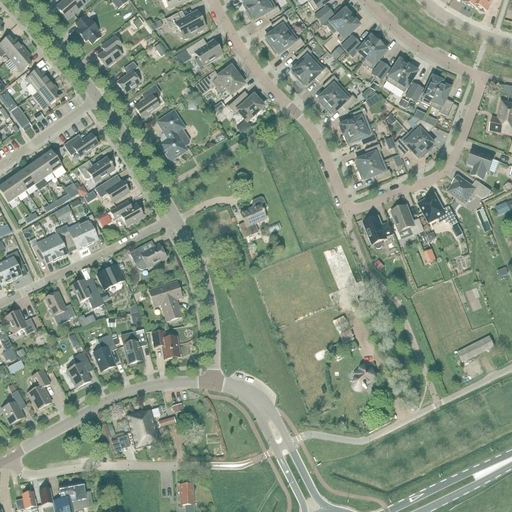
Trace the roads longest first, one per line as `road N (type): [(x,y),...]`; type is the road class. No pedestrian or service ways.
road 1 (residential): [(214,0),(254,65),(317,139),(350,210),(445,171),(482,76)]
road 2 (unclassified): [(288,444),(308,435),(367,441),(511,368)]
road 3 (unclassified): [(231,466),(25,475),(8,458)]
road 4 (tertiary): [(8,458),(130,393),(212,382)]
road 5 (residential): [(0,304),(175,219)]
road 6 (residential): [(212,382),(210,300),(175,219)]
road 7 (residential): [(175,219),(98,97)]
road 8 (residential): [(366,0),(413,43),(482,76)]
road 9 (primary): [(511,458),(387,511)]
road 10 (residential): [(98,97),(18,0)]
